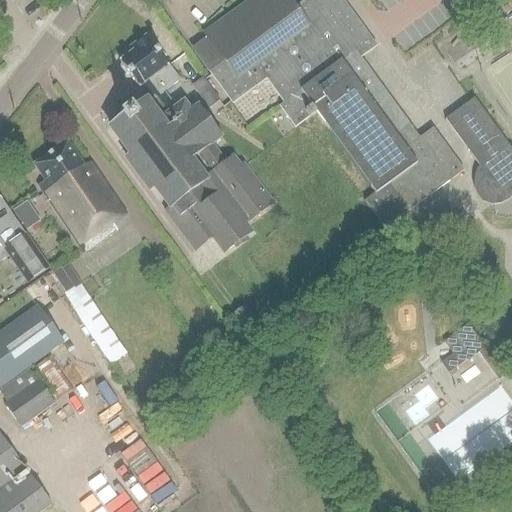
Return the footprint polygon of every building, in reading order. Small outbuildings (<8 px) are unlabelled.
[(209,41),(197,49),(213,71),(233,99),(267,75),(287,101),(280,106),(281,108),(295,127),(305,120),(309,118),(309,117),(310,118),(316,113),(375,194),(368,198),(364,201),(389,236),(393,233),(405,224),(400,217),(408,212),(464,172),(433,129),(420,139),(357,52),(370,42),(340,0),(310,0),(296,10),(288,0),(252,0),(206,33),(210,39),(209,41)] [(144,86),(150,94),(160,86),(165,92),(180,81),(148,39),(134,49),(137,53),(121,64),(123,67),(122,68),(127,75),(129,74),(140,89),(144,86)] [(474,55),(469,47),(449,60),(454,67),(474,55)] [(204,79),(194,86),(210,108),(220,101),(204,79)] [(160,86),(150,94),(154,100),(148,105),(147,104),(140,109),(133,100),(112,115),(118,124),(111,129),(132,157),(128,160),(152,192),(156,189),(179,219),(175,222),(197,251),(214,239),(226,255),(253,234),(247,226),(274,206),(250,173),(246,176),(233,160),(227,164),(213,145),(223,138),(200,108),(192,114),(186,105),(179,110),(160,86)] [(473,99),(445,120),(481,170),(480,172),(478,179),(477,186),(479,194),(484,200),(491,202),(498,201),(505,198),(510,193),(511,190),(511,152),(473,99)] [(44,195),(85,254),(118,232),(114,225),(126,216),(91,164),(86,168),(68,143),(36,165),(52,189),(44,195)] [(28,195),(32,200),(39,195),(36,190),(28,195)] [(0,262),(8,256),(27,284),(48,269),(0,199),(0,262)] [(23,200),(8,210),(22,231),(37,221),(23,200)] [(67,264),(51,274),(111,366),(126,356),(67,264)] [(265,334),(244,306),(228,317),(249,346),(265,334)] [(0,338),(0,388),(64,343),(41,310),(0,338)] [(469,327),(446,344),(455,356),(443,365),(449,374),(469,360),(469,361),(479,354),(499,382),(505,377),(469,327)] [(50,357),(33,369),(56,402),(73,390),(50,357)] [(6,404),(4,406),(20,428),(53,404),(28,370),(4,388),(13,399),(6,404)] [(0,511),(41,511),(51,505),(0,435),(0,511)] [(143,463),(172,507),(190,495),(161,451),(143,463)]
